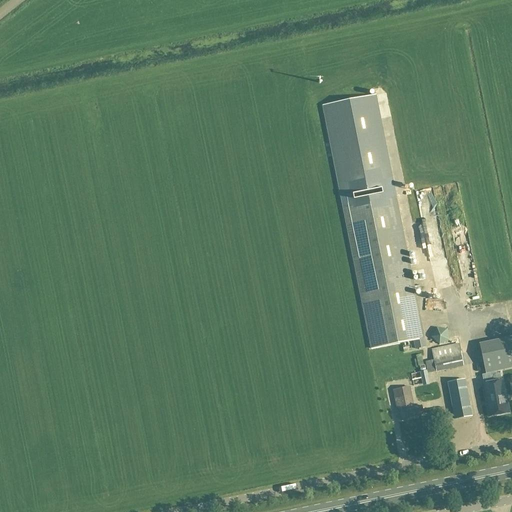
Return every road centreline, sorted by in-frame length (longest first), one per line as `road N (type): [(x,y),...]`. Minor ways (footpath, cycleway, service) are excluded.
road 1 (unclassified): [(180,511),(511,445)]
road 2 (primary): [(322,511),(511,472)]
